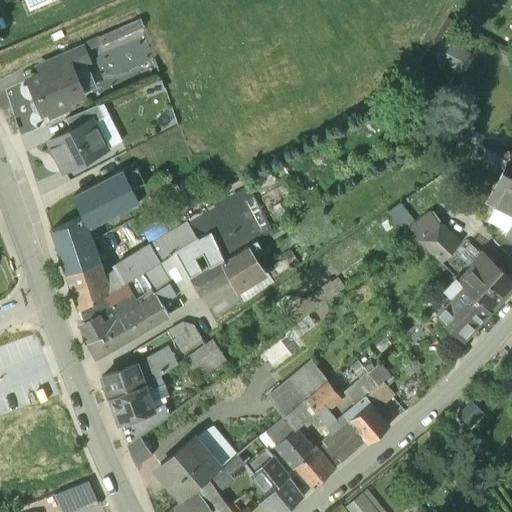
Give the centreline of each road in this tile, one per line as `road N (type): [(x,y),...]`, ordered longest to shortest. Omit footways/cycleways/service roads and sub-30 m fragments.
road 1 (residential): [(315,511),(425,417),(511,320)]
road 2 (residential): [(46,299),(133,511)]
road 3 (residential): [(0,179),(46,299)]
